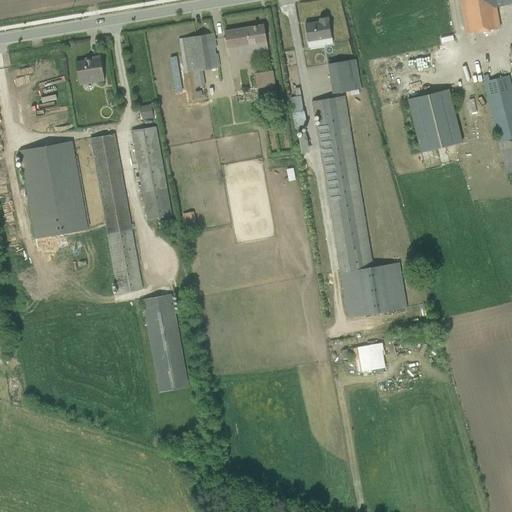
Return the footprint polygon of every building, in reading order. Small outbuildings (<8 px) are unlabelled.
[(511,4),(511,0),(460,0),(466,33),(500,28),(496,7),(511,4)] [(309,47),(332,43),(328,17),(319,18),(319,21),(305,24),(309,47)] [(229,56),(267,50),(263,25),(224,31),(229,56)] [(213,33),(179,39),(185,74),(192,72),(195,87),(204,85),(202,70),(218,68),(213,33)] [(97,82),(104,81),(100,55),(90,57),(91,59),(75,62),(78,78),(95,75),(97,82)] [(332,93),(360,88),(355,59),(327,64),(332,93)] [(254,73),(256,88),(275,85),(272,70),(254,73)] [(483,82),(506,173),(511,171),(511,91),(508,76),(489,80),(488,74),(483,75),(484,81),(483,82)] [(295,128),(306,126),(299,88),(294,89),(295,96),(290,97),(295,128)] [(462,142),(449,89),(407,99),(420,152),(462,142)] [(315,125),(347,317),(407,307),(399,262),(372,267),(344,96),(311,101),(314,115),(318,115),(320,124),(315,125)] [(141,120),(153,117),(151,104),(138,107),(141,120)] [(156,126),(131,131),(147,220),(148,220),(149,230),(160,228),(158,218),(172,215),(156,126)] [(114,134),(90,139),(118,293),(141,289),(114,134)] [(301,153),(309,151),(306,135),(299,136),(301,153)] [(20,150),(36,238),(88,229),(87,226),(89,225),(77,156),(75,156),(73,141),(20,150)] [(185,229),(196,227),(194,211),(183,213),(185,229)] [(146,305),(163,393),(186,388),(169,301),(146,305)] [(385,342),(353,347),(356,372),(389,368),(385,342)] [(395,345),(397,354),(405,352),(404,343),(395,345)]
